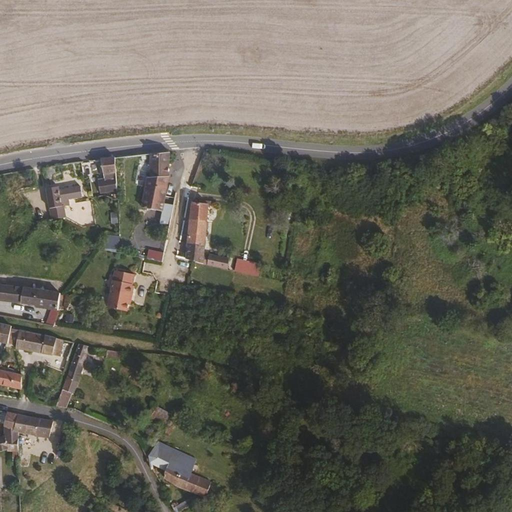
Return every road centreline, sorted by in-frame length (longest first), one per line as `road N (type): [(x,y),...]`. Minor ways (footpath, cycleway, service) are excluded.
road 1 (track): [(0,318),(262,378),(511,448)]
road 2 (secondary): [(511,85),(491,109),(405,149),(191,141)]
road 3 (residential): [(0,408),(75,423),(124,445),(163,511)]
road 4 (secondary): [(191,141),(74,149),(0,165)]
road 5 (residential): [(191,141),(168,274)]
